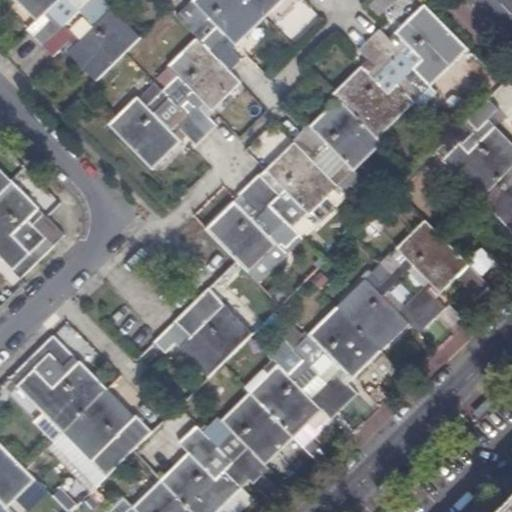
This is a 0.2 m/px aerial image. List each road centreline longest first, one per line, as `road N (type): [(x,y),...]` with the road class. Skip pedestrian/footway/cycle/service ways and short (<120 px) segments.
road 1 (residential): [(53,292),(100,241),(103,202),(0,96)]
road 2 (residential): [(327,511),(511,336)]
road 3 (residential): [(53,292),(178,421)]
